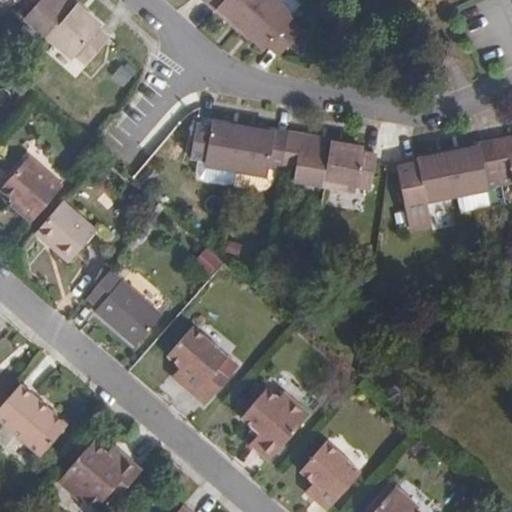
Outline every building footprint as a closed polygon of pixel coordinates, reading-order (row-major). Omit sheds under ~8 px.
[(19,0),(35,13),(31,18),(76,56),(81,50),(93,61),(113,38),(101,27),(104,24),(75,0),(19,0)] [(200,0),(220,17),(224,13),(270,52),(273,48),(283,57),(300,36),(291,28),(296,22),(270,0),(200,0)] [(416,0),(426,8),(433,0),(416,0)] [(470,72),(461,51),(445,58),(454,79),(470,72)] [(212,158),(270,172),(272,167),(303,174),(301,179),(361,193),(363,188),(377,192),(386,156),(372,153),(372,149),(312,135),(312,130),(283,123),(281,128),(223,113),(221,117),(206,114),(197,148),(213,152),(212,158)] [(483,152),(420,161),(421,165),(407,166),(411,201),(426,200),(427,206),(489,198),(489,191),(511,188),(511,144),(482,147),(483,152)] [(17,209),(32,222),(63,186),(30,158),(1,190),(20,206),(17,209)] [(62,203),(36,233),(74,265),(100,235),(62,203)] [(111,270),(89,296),(99,305),(95,310),(136,346),(146,335),(163,315),(111,270)] [(187,374),(178,383),(190,394),(204,407),(228,379),(217,369),(227,357),(192,327),(167,356),(180,368),(187,374)] [(171,378),(178,383),(187,374),(180,368),(171,378)] [(20,384),(0,408),(0,420),(41,456),(68,426),(20,384)] [(240,418),(252,428),(254,426),(260,432),(254,438),(249,444),(269,462),(310,416),(283,393),(278,399),(267,389),(240,418)] [(254,426),(252,428),(249,432),(254,438),(260,432),(254,426)] [(113,460),(105,453),(92,442),(57,483),(70,494),(80,504),(84,500),(95,509),(112,490),(120,496),(141,470),(120,453),(113,460)] [(293,482),(308,496),(316,486),(322,492),(314,501),(326,511),(327,511),(361,472),(326,442),(293,482)] [(112,446),(105,453),(113,460),(120,453),(112,446)] [(316,486),(308,496),(314,501),(322,492),(316,486)] [(372,511),(419,511),(417,510),(419,507),(395,486),(372,511)]
